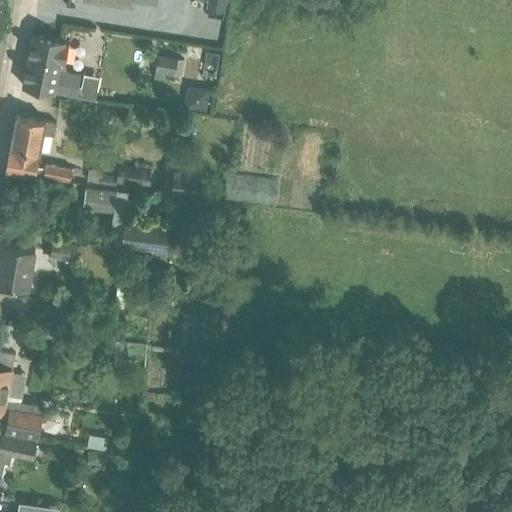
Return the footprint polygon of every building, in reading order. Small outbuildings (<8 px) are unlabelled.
[(225,10),(226,0),(208,0),(207,7),(225,10)] [(66,40),(34,34),(23,84),(75,95),(79,73),(60,69),(66,40)] [(181,75),(184,59),(158,54),(154,77),(165,79),(167,72),(181,75)] [(185,82),(181,103),(206,107),(210,86),(185,82)] [(17,114),(12,141),(41,147),(44,133),(54,135),(57,122),(17,114)] [(41,147),(12,141),(6,168),(70,181),(73,168),(46,162),(45,166),(37,165),(40,152),(41,147)] [(151,170),(119,165),(118,175),(117,181),(149,185),(151,170)] [(196,195),(199,171),(167,167),(164,191),(196,195)] [(103,170),(89,168),(88,180),(102,182),(102,181),(102,178),(102,177),(103,173),(103,170)] [(102,181),(102,182),(117,184),(117,181),(118,175),(103,173),(102,177),(102,178),(102,181)] [(278,181),(228,175),(225,200),(248,203),(276,207),(278,181)] [(114,212),(116,192),(85,189),(82,209),(114,212)] [(114,212),(109,243),(122,244),(125,221),(129,191),(117,189),(116,192),(114,212)] [(169,227),(125,221),(122,244),(152,249),(152,254),(166,256),(169,227)] [(52,240),(49,255),(75,259),(77,245),(78,245),(52,240)] [(0,283),(29,289),(36,249),(1,243),(0,251),(0,283)] [(131,302),(132,277),(121,276),(120,302),(131,302)] [(12,306),(26,307),(26,293),(12,293),(12,306)] [(103,312),(98,315),(104,322),(108,318),(103,312)] [(147,344),(116,342),(114,368),(145,370),(147,344)] [(6,430),(37,436),(43,407),(21,402),(26,375),(12,372),(15,354),(0,350),(0,411),(10,414),(6,430)] [(144,391),(144,401),(152,401),(152,391),(144,391)] [(33,456),(36,441),(3,434),(0,448),(0,472),(2,473),(5,461),(10,462),(13,452),(33,456)] [(104,450),(87,451),(88,467),(105,465),(104,450)]
